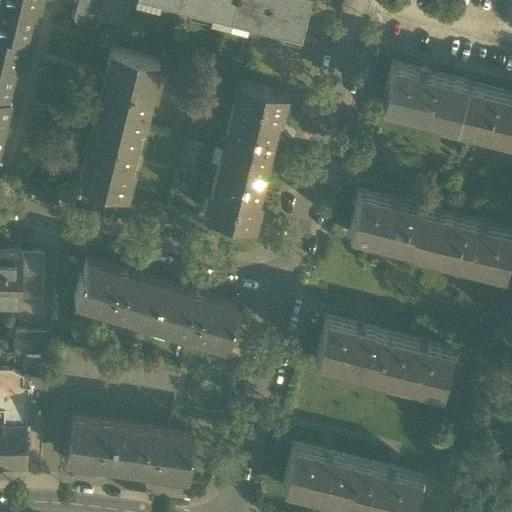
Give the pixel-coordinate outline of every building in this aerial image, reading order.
[(0,0),(0,140),(10,99),(7,98),(21,39),(25,40),(35,0),(0,0)] [(99,11),(102,0),(101,0),(77,0),(76,6),(99,11)] [(303,0),(229,0),(228,7),(297,24),(303,0)] [(96,23),(99,11),(76,6),(73,17),(96,23)] [(111,45),(94,111),(135,121),(139,106),(145,108),(149,88),(144,87),(148,74),(153,75),(157,56),(111,45)] [(511,89),(471,79),(391,59),(380,103),(460,123),(511,135),(511,89)] [(144,87),(149,88),(153,75),(148,74),(144,87)] [(239,77),(222,143),(264,154),(274,114),(278,115),(285,89),(239,77)] [(135,121),(137,122),(141,123),(145,108),(139,106),(135,121)] [(137,122),(135,121),(94,111),(77,178),(124,190),(131,163),(127,162),(137,122)] [(254,194),(264,154),(222,143),(205,210),(252,221),(258,195),(254,194)] [(511,261),(511,224),(439,206),(359,186),(348,229),(428,250),(510,270),(511,261)] [(20,244),(0,243),(0,287),(2,287),(2,291),(18,291),(19,251),(20,248),(20,244)] [(40,295),(44,295),(45,249),(20,248),(19,251),(18,291),(18,294),(40,295)] [(73,295),(225,340),(236,302),(85,256),(73,295)] [(458,346),(392,329),(325,313),(315,356),(381,373),(447,389),(458,346)] [(16,350),(48,351),(50,328),(16,327),(14,327),(13,350),(16,350)] [(54,368),(66,370),(70,346),(58,343),(54,368)] [(66,370),(78,372),(83,348),(70,346),(66,370)] [(78,372),(91,374),(95,350),(83,348),(78,372)] [(91,374),(103,376),(107,352),(95,350),(91,374)] [(103,376),(115,379),(119,354),(107,352),(103,376)] [(115,379),(127,381),(131,356),(119,354),(115,379)] [(127,381),(139,383),(143,358),(131,356),(127,381)] [(139,383),(151,385),(155,360),(143,358),(139,383)] [(151,385),(163,387),(167,363),(155,360),(151,385)] [(163,387),(175,389),(179,365),(167,363),(163,387)] [(0,407),(3,407),(3,423),(26,423),(26,399),(28,399),(27,389),(22,389),(22,373),(9,367),(0,367),(0,407)] [(28,399),(45,399),(46,375),(22,373),(22,389),(27,389),(28,399)] [(64,455),(186,473),(192,433),(70,415),(64,455)] [(0,464),(25,465),(26,423),(3,423),(0,422),(0,464)] [(416,511),(426,475),(359,458),(293,442),(283,485),(348,501),(390,511),(416,511)]
